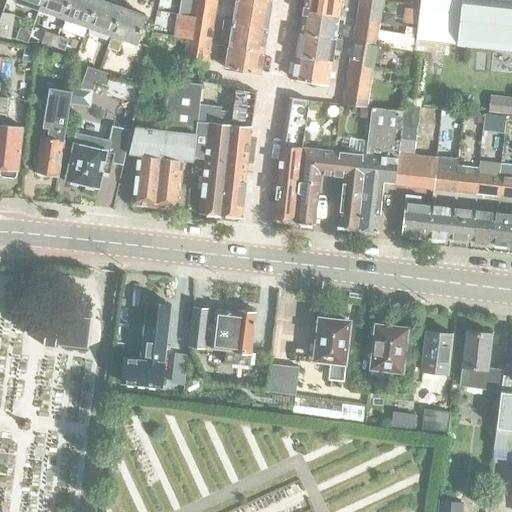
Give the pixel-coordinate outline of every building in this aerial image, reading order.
[(16,0),(39,8),(42,0),(16,0)] [(63,17),(69,0),(42,0),(39,8),(63,17)] [(69,0),(63,17),(88,25),(96,0),(69,0)] [(112,34),(122,7),(123,4),(111,0),(108,0),(108,2),(103,0),(96,0),(88,25),(112,34)] [(215,19),(217,0),(193,0),(191,15),(215,19)] [(268,27),(271,4),(242,0),(235,0),(232,22),(268,27)] [(304,0),(303,10),(339,15),(341,0),(304,0)] [(381,13),(382,0),(357,0),(355,18),(379,22),(383,22),(384,13),(381,13)] [(511,0),(460,0),(456,44),(511,50),(511,0)] [(146,15),(122,7),(112,34),(107,47),(118,51),(123,38),(136,42),(146,15)] [(413,24),(415,10),(404,9),(402,23),(413,24)] [(303,10),(299,32),(335,38),(339,15),(303,10)] [(2,12),(0,18),(0,34),(11,39),(15,14),(2,12)] [(211,41),(215,19),(191,15),(178,13),(174,36),(187,37),(211,41)] [(355,18),(351,40),(376,44),(379,22),(355,18)] [(231,30),(229,45),(264,50),(268,27),(232,22),(222,20),(221,29),(231,30)] [(27,43),(31,31),(20,27),(15,38),(27,43)] [(41,42),(53,46),(57,35),(45,31),(41,42)] [(299,32),(296,55),(332,60),(333,50),(339,51),(341,39),(335,38),(299,32)] [(68,39),(57,35),(53,46),(65,50),(68,39)] [(187,37),(183,60),(208,64),(211,41),(187,37)] [(372,66),(376,44),(351,40),(348,63),(373,67),(373,66),(372,66)] [(260,73),(264,50),(229,45),(225,67),(260,73)] [(23,50),(21,62),(30,63),(32,51),(23,50)] [(328,84),(332,60),(296,55),(292,78),(328,84)] [(373,67),(348,63),(341,102),(367,106),(373,67)] [(93,89),(95,82),(99,70),(87,66),(80,87),(93,89)] [(99,70),(95,82),(107,86),(111,74),(99,70)] [(194,161),(195,156),(201,105),(202,85),(170,82),(166,129),(164,129),(156,207),(178,209),(183,160),(194,161)] [(41,135),(36,171),(59,175),(72,90),(49,86),(43,126),(49,127),(48,136),(41,135)] [(231,125),(225,185),(222,214),(243,216),(253,126),(258,90),(236,88),(232,125),(231,125)] [(0,95),(0,174),(1,176),(14,178),(16,176),(17,168),(19,168),(23,127),(5,124),(8,97),(0,95)] [(511,98),(490,96),(488,111),(511,113),(511,98)] [(274,219),(294,222),(302,147),(310,100),(289,98),(282,146),(274,219)] [(201,211),(222,214),(225,185),(231,125),(229,124),(231,111),(221,110),(222,107),(201,105),(195,156),(206,158),(201,211)] [(383,180),(396,182),(404,105),(402,105),(402,110),(372,107),(366,154),(358,228),(377,231),(383,180)] [(434,188),(437,157),(437,156),(417,154),(420,126),(416,126),(418,107),(404,105),(396,182),(395,184),(434,188)] [(111,173),(113,162),(123,165),(130,130),(112,126),(108,141),(107,141),(105,142),(104,142),(102,143),(101,143),(99,145),(97,146),(97,148),(75,143),(67,179),(99,186),(102,171),(111,173)] [(164,129),(144,127),(135,126),(129,153),(138,154),(133,204),(156,207),(164,129)] [(321,174),(332,175),(335,151),(302,147),(294,222),(315,224),(321,174)] [(366,154),(335,151),(332,175),(344,176),(338,226),(358,228),(366,154)] [(457,159),(437,157),(434,188),(455,190),(458,165),(456,165),(457,159)] [(478,167),(458,165),(455,190),(477,193),(480,161),(478,161),(478,167)] [(480,161),(477,193),(498,195),(501,163),(480,161)] [(511,164),(501,163),(498,195),(511,196),(511,164)] [(401,233),(403,234),(429,237),(432,205),(421,204),(421,196),(406,195),(401,233)] [(429,237),(450,239),(454,207),(432,205),(429,237)] [(450,239),(471,241),(475,210),(454,207),(450,239)] [(471,241),(493,244),(496,212),(475,210),(471,241)] [(493,244),(511,245),(511,213),(496,212),(493,244)] [(123,356),(121,381),(162,386),(171,304),(146,302),(140,358),(123,356)] [(210,348),(227,350),(226,362),(250,364),(255,313),(252,308),(240,307),(236,310),(236,312),(215,309),(213,325),(208,324),(209,309),(193,307),(189,346),(205,348),(207,332),(212,332),(210,348)] [(85,347),(89,318),(89,316),(41,310),(39,319),(41,320),(39,344),(50,345),(50,342),(85,347)] [(330,386),(342,387),(348,322),(319,319),(315,359),(332,360),(330,386)] [(406,327),(388,325),(388,326),(377,325),(371,374),(385,376),(385,372),(401,373),(406,327)] [(422,382),(423,371),(446,373),(451,332),(427,330),(423,362),(415,361),(413,381),(422,382)] [(461,386),(502,390),(504,375),(503,375),(503,369),(487,367),(491,333),(467,330),(461,386)] [(494,444),(511,446),(511,356),(510,376),(504,375),(502,390),(497,427),(494,444)] [(299,366),(271,363),(268,391),(296,394),(299,366)] [(371,381),(369,393),(383,394),(384,383),(371,381)] [(422,430),(448,432),(450,412),(424,410),(422,430)] [(438,501),(436,511),(460,511),(461,503),(438,501)]
